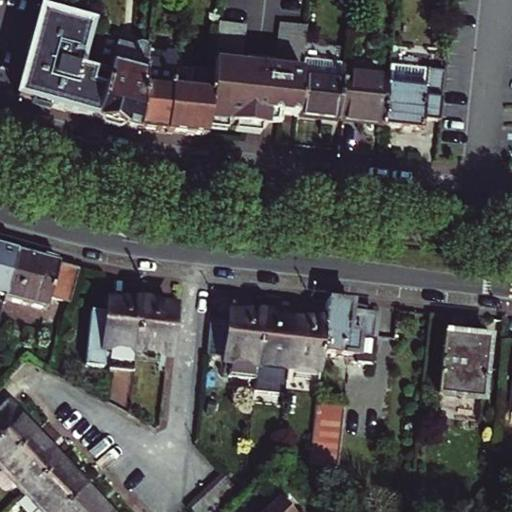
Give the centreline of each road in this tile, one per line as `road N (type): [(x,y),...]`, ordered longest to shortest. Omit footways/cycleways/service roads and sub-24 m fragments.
road 1 (secondary): [(0,210),(152,245),(511,289)]
road 2 (secondary): [(511,206),(148,167),(0,130)]
